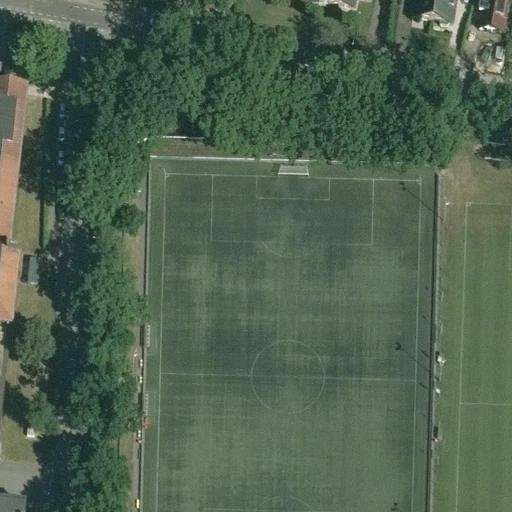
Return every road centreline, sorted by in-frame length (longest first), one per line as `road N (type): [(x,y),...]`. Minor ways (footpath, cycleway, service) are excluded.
road 1 (unclassified): [(73,511),(85,15)]
road 2 (tertiary): [(511,99),(85,15)]
